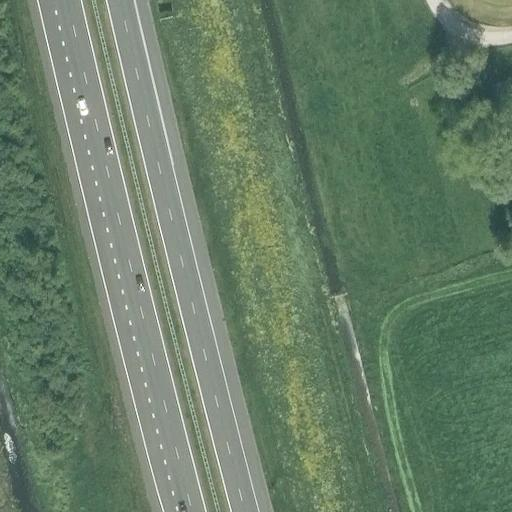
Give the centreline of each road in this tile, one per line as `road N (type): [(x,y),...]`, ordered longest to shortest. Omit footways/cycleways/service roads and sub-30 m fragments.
road 1 (motorway): [(247,511),(123,0)]
road 2 (motorway): [(70,0),(193,511)]
